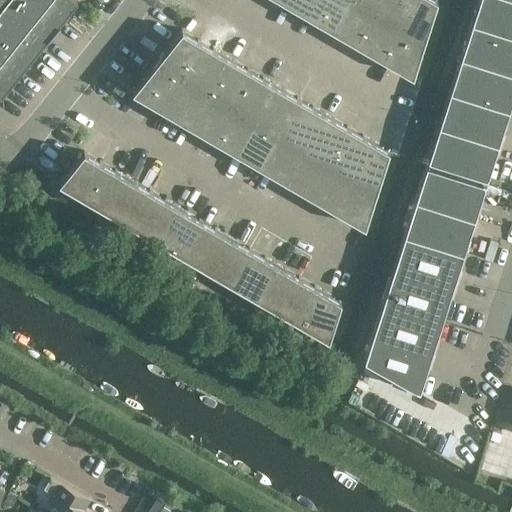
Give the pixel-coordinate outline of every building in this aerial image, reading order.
[(0,0),(0,96),(76,2),(73,0),(0,0)] [(282,0),(307,14),(314,0),(282,0)] [(314,0),(307,14),(332,29),(348,0),(314,0)] [(348,0),(332,29),(357,43),(376,9),(360,0),(348,0)] [(381,0),(360,0),(376,9),(381,0)] [(414,0),(381,0),(376,9),(401,24),(414,0)] [(414,0),(401,24),(424,37),(435,0),(414,0)] [(511,0),(477,0),(471,21),(511,33),(511,0)] [(357,43),(381,58),(401,24),(376,9),(357,43)] [(511,71),(511,33),(471,21),(460,55),(511,71)] [(412,75),(424,37),(401,24),(381,58),(411,75),(412,75)] [(181,29),(156,59),(179,73),(199,39),(182,29),(181,29)] [(224,53),(199,39),(179,73),(204,87),(224,53)] [(248,68),(224,53),(204,87),(229,102),(248,68)] [(507,108),(511,90),(511,71),(460,55),(449,89),(507,108)] [(131,90),(132,91),(159,107),(179,73),(156,59),(131,90)] [(273,82),(248,68),(229,102),(254,116),(273,82)] [(159,107),(184,121),(204,87),(179,73),(159,107)] [(298,97),(273,82),(254,116),(278,131),(298,97)] [(184,121),(209,136),(229,102),(204,87),(184,121)] [(496,142),(507,108),(449,89),(438,124),(496,142)] [(323,111),(298,97),(278,131),(303,145),(323,111)] [(229,102),(209,136),(234,150),(254,116),(229,102)] [(348,126),(323,111),(303,145),(328,160),(348,126)] [(278,131),(254,116),(234,150),(259,165),(278,131)] [(485,177),(496,142),(438,124),(427,158),(485,177)] [(372,140),(348,126),(328,160),(353,174),(372,140)] [(259,165),(284,179),(303,145),(278,131),(259,165)] [(387,149),(372,140),(353,174),(376,187),(388,149),(387,149)] [(284,179),(309,194),(328,160),(303,145),(284,179)] [(83,150),(58,182),(81,195),(101,160),(84,151),(83,150)] [(81,195),(106,210),(126,175),(101,160),(81,195)] [(309,194),(334,208),(353,174),(328,160),(309,194)] [(426,163),(415,198),(472,216),(483,181),(426,163)] [(364,226),(376,187),(353,174),(334,208),(363,225),(364,226)] [(106,210),(130,224),(151,189),(126,175),(106,210)] [(130,224),(155,239),(176,204),(151,189),(130,224)] [(415,198),(404,232),(461,251),(472,216),(415,198)] [(155,239),(180,253),(201,218),(176,204),(155,239)] [(201,218),(180,253),(205,268),(225,233),(201,218)] [(461,251),(404,232),(393,267),(450,285),(461,251)] [(230,282),(250,247),(225,233),(205,268),(230,282)] [(230,282),(255,297),(275,262),(250,247),(230,282)] [(300,276),(275,262),(255,297),(280,311),(300,276)] [(393,267),(382,301),(439,319),(450,285),(393,267)] [(280,311),(305,325),(325,291),(300,276),(280,311)] [(327,339),(328,339),(341,300),(340,299),(325,291),(305,325),(326,338),(327,339)] [(382,301),(371,335),(428,353),(439,319),(382,301)] [(371,335),(363,359),(412,386),(417,388),(428,353),(371,335)] [(46,511),(93,511),(83,506),(89,497),(67,484),(51,475),(45,485),(53,489),(47,500),(52,503),(46,511)]
